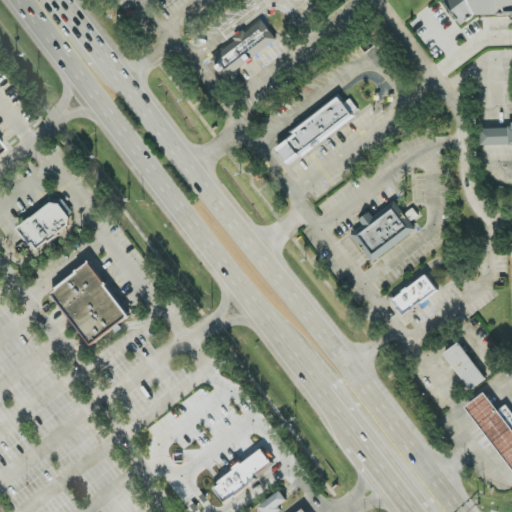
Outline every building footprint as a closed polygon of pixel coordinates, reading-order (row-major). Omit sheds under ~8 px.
[(511,0),(511,15),(475,15),(462,25),(458,20),(443,0),(511,0)] [(210,62),(226,82),(278,39),(262,20),(210,62)] [(287,164),(337,127),(355,114),(353,112),(357,110),(350,101),(344,105),(340,100),(297,132),(299,136),(278,152),(287,164)] [(511,127),(495,128),(480,128),(481,148),(495,147),(511,146),(511,127)] [(353,235),(373,261),(416,229),(395,201),(374,216),(371,212),(361,219),(366,226),(353,235)] [(61,204),(52,203),(19,230),(31,245),(35,245),(39,250),(48,243),(50,245),(61,237),(59,235),(69,227),(71,217),(61,204)] [(89,264),(51,294),(93,346),(130,315),(89,264)] [(394,299),(406,312),(436,289),(425,276),(394,299)] [(459,343),(444,356),(472,392),(489,380),(459,343)] [(511,411),(507,405),(500,410),(487,393),(467,409),(511,466),(511,411)] [(215,490),(221,485),(220,483),(236,470),(234,468),(242,462),(244,464),(263,449),(276,465),(231,500),(230,498),(225,502),(215,490)] [(288,501),(281,491),(259,507),(262,511),(280,511),(282,510),(280,507),(288,501)]
